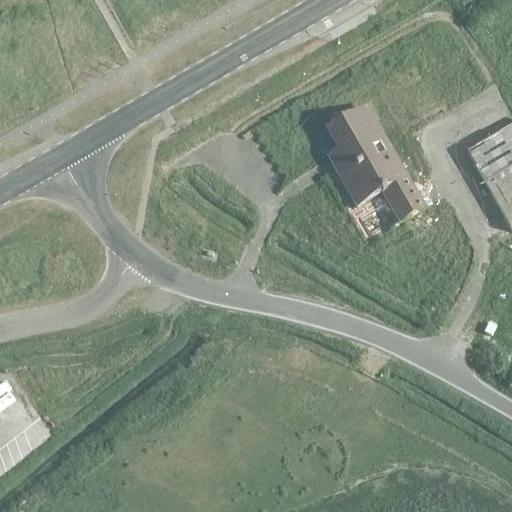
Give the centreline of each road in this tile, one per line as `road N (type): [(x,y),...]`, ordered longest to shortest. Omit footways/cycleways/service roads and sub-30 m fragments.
road 1 (unclassified): [(511,409),(366,332),(188,287),(136,261)]
road 2 (secondary): [(61,155),(334,0)]
road 3 (unclassified): [(136,261),(95,304),(0,331)]
road 4 (unclassified): [(136,261),(61,155)]
